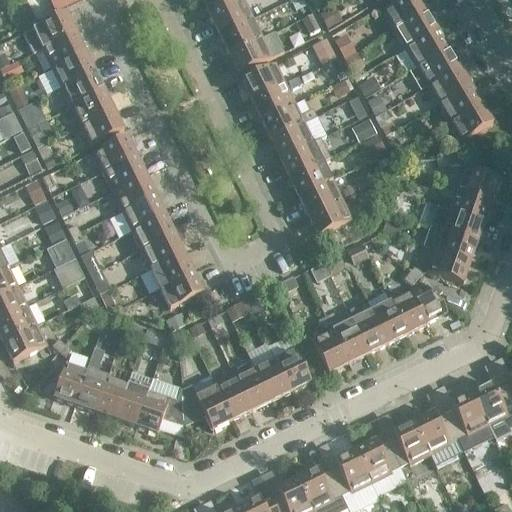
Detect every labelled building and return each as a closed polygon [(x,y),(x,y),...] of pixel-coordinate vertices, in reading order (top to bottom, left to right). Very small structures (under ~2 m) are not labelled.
[(62,0),(47,0),(48,0),(55,14),(67,8),(62,0)] [(243,2),(241,0),(200,0),(209,18),(243,2)] [(302,0),(299,0),(291,4),(295,13),(306,8),(302,0)] [(405,0),(382,14),(393,33),(426,14),(417,0),(405,0)] [(252,21),(243,2),(209,18),(219,38),(252,21)] [(334,10),(320,17),(328,31),(342,23),(334,10)] [(30,11),(22,15),(28,27),(36,23),(30,11)] [(437,33),(426,14),(393,33),(404,52),(437,33)] [(75,36),(65,16),(32,32),(42,52),(75,36)] [(312,18),(302,23),(309,37),(319,32),(312,18)] [(262,41),(252,21),(219,38),(228,57),(262,41)] [(448,51),(437,33),(404,52),(415,71),(448,51)] [(274,34),(265,39),(262,41),(228,57),(238,77),(272,61),(265,48),(278,42),(274,34)] [(85,55),(75,36),(42,52),(51,72),(85,55)] [(345,39),(335,45),(344,61),(354,55),(345,39)] [(459,70),(448,51),(415,71),(410,74),(421,93),(426,89),(459,70)] [(331,52),(318,59),(322,67),(335,61),(331,52)] [(94,75),(85,55),(51,72),(61,91),(94,75)] [(355,58),(345,63),(353,76),(362,71),(355,58)] [(15,66),(0,73),(0,76),(4,84),(20,76),(15,66)] [(284,87),(274,66),(241,83),(251,103),(284,87)] [(470,89),(459,70),(426,89),(437,108),(470,89)] [(104,94),(94,75),(61,91),(70,111),(104,94)] [(301,88),(297,80),(288,85),(292,92),(301,88)] [(371,83),(359,89),(364,99),(376,93),(371,83)] [(344,84),(333,90),(338,101),(350,95),(344,84)] [(294,106),(284,87),(251,103),(260,122),(294,106)] [(20,88),(8,93),(17,112),(29,106),(20,88)] [(481,107),(470,89),(437,108),(448,126),(481,107)] [(113,113),(104,94),(70,111),(80,130),(113,113)] [(378,98),(368,104),(375,118),(386,112),(378,98)] [(357,100),(349,104),(353,113),(361,109),(357,100)] [(303,125),(294,106),(260,122),(270,142),(303,125)] [(492,127),(481,107),(448,126),(460,146),(492,127)] [(9,108),(4,110),(8,117),(12,115),(9,108)] [(31,108),(18,114),(24,125),(36,119),(31,108)] [(303,116),(307,124),(316,119),(312,112),(303,116)] [(123,134),(113,113),(80,130),(90,150),(123,134)] [(13,116),(0,122),(0,134),(17,126),(13,116)] [(368,124),(354,132),(360,145),(375,137),(368,124)] [(313,145),(303,125),(270,142),(279,161),(313,145)] [(393,125),(382,131),(385,138),(396,132),(393,125)] [(38,128),(28,133),(32,141),(42,136),(38,128)] [(22,136),(11,142),(18,157),(30,152),(22,136)] [(136,159),(126,139),(92,156),(102,176),(136,159)] [(377,140),(362,148),(369,162),(385,154),(377,140)] [(395,142),(389,145),(395,157),(402,153),(395,142)] [(322,164),(313,145),(279,161),(289,181),(322,164)] [(448,151),(449,160),(458,159),(458,150),(448,151)] [(31,155),(19,161),(28,178),(40,172),(31,155)] [(50,159),(42,163),(47,171),(55,167),(50,159)] [(145,179),(136,159),(102,176),(112,195),(145,179)] [(459,167),(458,159),(449,160),(436,161),(437,171),(450,170),(449,168),(459,167)] [(385,160),(377,164),(380,170),(389,166),(385,160)] [(332,184),(322,164),(289,181),(298,200),(332,184)] [(463,171),(455,192),(491,204),(498,183),(463,171)] [(49,177),(41,180),(48,194),(56,190),(49,177)] [(155,198),(145,179),(112,195),(121,215),(155,198)] [(36,184),(24,190),(31,204),(43,198),(36,184)] [(341,203),(332,184),(298,200),(308,219),(341,203)] [(442,188),(439,196),(448,199),(451,191),(442,188)] [(341,194),(345,201),(354,197),(350,189),(341,194)] [(491,204),(455,192),(448,213),(484,225),(491,204)] [(395,195),(390,209),(399,212),(404,198),(395,195)] [(83,197),(74,202),(78,210),(87,206),(83,197)] [(358,204),(354,197),(345,201),(349,209),(358,204)] [(164,218),(155,198),(121,215),(131,234),(164,218)] [(66,203),(56,208),(61,219),(71,213),(66,203)] [(351,223),(341,203),(308,219),(318,240),(351,223)] [(47,205),(33,212),(41,228),(54,221),(47,205)] [(484,225),(448,213),(441,233),(477,245),(484,225)] [(174,237),(164,218),(131,234),(140,253),(174,237)] [(386,223),(382,236),(398,241),(402,229),(386,223)] [(57,225),(43,232),(50,247),(64,240),(57,225)] [(76,228),(67,232),(71,240),(79,235),(76,228)] [(477,245),(441,233),(430,229),(423,250),(434,254),(470,266),(477,245)] [(83,243),(79,235),(71,240),(74,247),(83,243)] [(183,256),(174,237),(140,253),(150,273),(183,256)] [(66,244),(52,250),(57,260),(71,254),(66,244)] [(362,250),(348,257),(354,269),(368,262),(362,250)] [(91,254),(80,260),(84,268),(95,263),(91,254)] [(470,266),(434,254),(427,275),(462,287),(470,266)] [(193,276),(183,256),(150,273),(159,292),(193,276)] [(340,261),(324,269),(329,279),(330,280),(345,272),(340,261)] [(323,267),(311,273),(317,285),(329,279),(324,269),(323,267)] [(0,298),(17,290),(8,270),(0,274),(0,298)] [(414,270),(409,276),(416,283),(422,276),(414,270)] [(79,271),(66,277),(71,288),(84,281),(79,271)] [(203,296),(193,276),(159,292),(169,312),(203,296)] [(416,283),(409,276),(403,282),(411,289),(416,283)] [(293,280),(280,287),(284,296),(298,289),(293,280)] [(105,283),(94,288),(98,296),(109,291),(105,283)] [(422,288),(390,304),(406,338),(426,328),(425,325),(446,315),(442,305),(422,288)] [(0,322),(27,309),(17,290),(0,298),(0,322)] [(109,296),(100,300),(104,309),(114,304),(109,296)] [(260,297),(245,304),(251,316),(266,309),(260,297)] [(75,299),(63,305),(67,314),(78,308),(79,307),(75,299)] [(79,307),(78,308),(85,324),(98,309),(93,300),(79,307)] [(245,304),(226,313),(232,325),(251,316),(245,304)] [(406,338),(390,304),(370,314),(387,347),(406,338)] [(36,329),(27,309),(0,322),(0,339),(3,345),(36,329)] [(387,347),(370,314),(351,323),(367,357),(387,347)] [(179,316),(164,323),(170,334),(184,327),(179,316)] [(333,316),(325,320),(330,329),(337,325),(333,316)] [(220,317),(207,323),(211,331),(224,324),(220,317)] [(330,329),(325,320),(318,323),(322,332),(330,329)] [(367,357),(351,323),(332,333),(348,366),(367,357)] [(199,327),(187,333),(192,342),(204,336),(199,327)] [(46,349),(36,329),(3,345),(13,365),(46,349)] [(146,333),(141,347),(149,350),(154,336),(146,333)] [(348,366),(332,333),(311,343),(328,376),(348,366)] [(51,350),(58,355),(64,348),(58,342),(51,350)] [(71,353),(64,348),(58,355),(64,361),(71,353)] [(310,385),(294,351),(273,361),(290,395),(310,385)] [(91,359),(88,369),(96,372),(99,362),(91,359)] [(290,395),(273,361),(254,371),(270,404),(290,395)] [(53,401),(75,408),(87,373),(65,366),(53,401)] [(270,404),(254,371),(234,380),(251,414),(270,404)] [(107,380),(87,373),(75,408),(95,415),(107,380)] [(131,375),(128,387),(115,422),(136,429),(152,382),(131,375)] [(511,375),(509,378),(511,383),(502,387),(511,406),(511,375)] [(210,379),(182,393),(184,427),(204,418),(211,433),(232,423),(215,390),(210,379)] [(128,387),(107,380),(95,415),(115,422),(128,387)] [(251,414),(234,380),(215,390),(232,423),(251,414)] [(182,393),(152,382),(136,429),(157,437),(163,420),(184,427),(182,393)] [(491,386),(471,396),(487,430),(508,420),(506,416),(511,413),(511,406),(502,387),(494,392),(491,386)] [(487,430),(471,396),(450,406),(453,411),(444,416),(456,440),(465,436),(467,440),(487,430)] [(433,415),(413,425),(429,458),(449,448),(448,445),(456,440),(444,416),(435,420),(433,415)] [(429,458),(413,425),(392,435),(395,440),(386,444),(398,469),(407,465),(409,468),(429,458)] [(375,443),(354,453),(371,487),(391,477),(389,473),(398,469),(386,444),(377,449),(375,443)] [(371,487),(354,453),(334,463),(337,468),(328,473),(340,497),(349,493),(351,497),(371,487)] [(296,482),(311,511),(346,511),(348,511),(340,497),(328,473),(319,477),(316,472),(296,482)] [(311,511),(296,482),(276,491),(278,497),(270,501),(275,511),(311,511)] [(258,500),(238,510),(238,511),(275,511),(270,501),(261,505),(258,500)]
